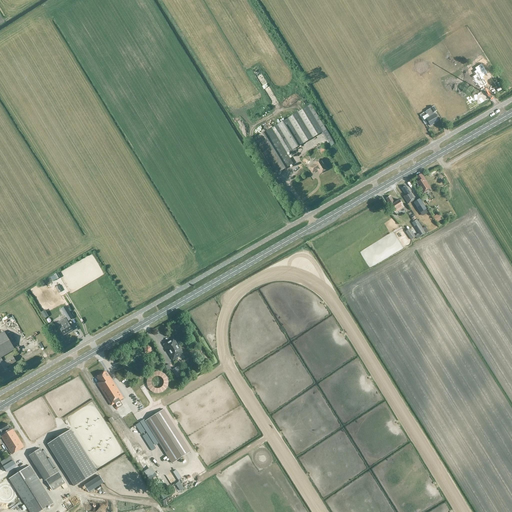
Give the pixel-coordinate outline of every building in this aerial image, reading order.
[(484,56),(472,63),(471,62),(466,65),(470,72),(475,68),(484,63),(483,62),(487,60),(484,56)] [(480,78),(481,81),(480,81),(482,85),(484,85),(486,89),(493,84),(490,78),(492,77),(489,73),(492,71),(489,66),(481,70),(484,75),(480,78)] [(271,128),(289,157),(295,153),(293,150),(323,132),(331,146),(334,144),(311,105),(271,128)] [(434,107),(430,109),(426,111),(429,117),(426,119),(430,126),(439,121),(435,114),(434,113),(436,111),(434,107)] [(289,157),(271,128),(255,138),(277,174),(293,164),(289,157)] [(313,164),(314,165),(309,168),(312,173),(317,170),(320,174),(327,169),(321,159),(313,164)] [(417,183),(424,193),(430,189),(421,175),(417,177),(420,181),(417,183)] [(288,193),(285,188),(279,180),(274,183),(283,196),(288,193)] [(410,193),(405,186),(402,188),(406,195),(404,197),(408,204),(415,200),(410,192),(410,193)] [(395,213),(403,207),(399,200),(394,203),(390,196),(386,199),(395,213)] [(426,209),(420,199),(413,203),(420,213),(426,209)] [(441,220),(438,214),(433,217),(436,223),(441,220)] [(419,224),(417,221),(413,223),(415,226),(414,226),(420,237),(426,234),(424,230),(422,228),(422,227),(423,226),(420,223),(419,224)] [(416,237),(409,229),(405,232),(411,240),(416,237)] [(66,306),(61,309),(65,318),(56,323),(59,329),(63,335),(72,330),(67,322),(73,318),(66,306)] [(7,369),(6,367),(16,362),(13,356),(3,362),(1,358),(15,349),(4,331),(0,333),(0,368),(2,372),(7,369)] [(37,345),(41,343),(35,331),(30,334),(34,341),(28,344),(28,345),(24,348),(27,354),(39,349),(37,345)] [(177,345),(173,338),(163,345),(173,361),(184,354),(178,344),(177,345)] [(182,375),(177,367),(172,370),(177,378),(182,375)] [(143,386),(161,394),(169,377),(152,369),(143,386)] [(107,373),(106,371),(96,377),(99,382),(97,383),(111,406),(124,398),(108,373),(107,373)] [(133,402),(134,401),(136,404),(140,402),(135,394),(130,397),(133,402)] [(139,423),(127,404),(117,410),(129,429),(139,423)] [(168,407),(150,419),(176,462),(194,451),(168,407)] [(10,428),(6,423),(0,427),(0,431),(1,434),(0,434),(0,435),(12,454),(24,447),(11,427),(10,428)] [(47,445),(51,450),(74,487),(97,472),(70,430),(47,445)] [(131,443),(134,451),(141,448),(138,440),(131,443)] [(53,470),(52,469),(40,449),(28,456),(41,476),(44,480),(58,471),(56,468),(53,470)] [(140,455),(136,457),(145,471),(148,469),(151,472),(155,469),(144,452),(140,455)] [(39,511),(53,504),(46,493),(29,466),(8,479),(29,511),(39,511)] [(58,472),(58,473),(46,480),(53,491),(65,483),(58,472)] [(0,482),(0,489),(11,511),(18,511),(2,482),(0,482)]
